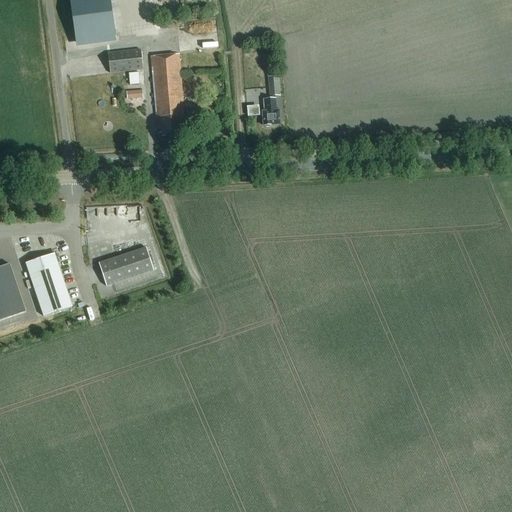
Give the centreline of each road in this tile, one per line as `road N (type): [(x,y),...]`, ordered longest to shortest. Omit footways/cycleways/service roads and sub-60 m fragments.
road 1 (secondary): [(73,177),(511,149)]
road 2 (unclassified): [(73,177),(48,0)]
